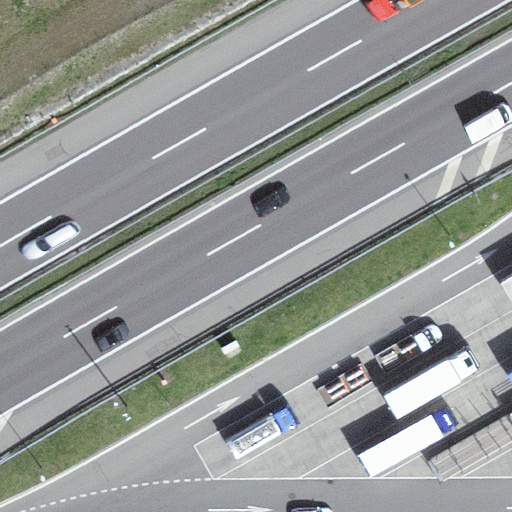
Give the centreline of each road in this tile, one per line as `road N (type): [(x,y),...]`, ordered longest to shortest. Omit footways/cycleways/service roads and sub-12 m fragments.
road 1 (motorway): [(0,373),(511,82)]
road 2 (motorway): [(432,0),(0,246)]
road 3 (track): [(139,0),(0,68)]
